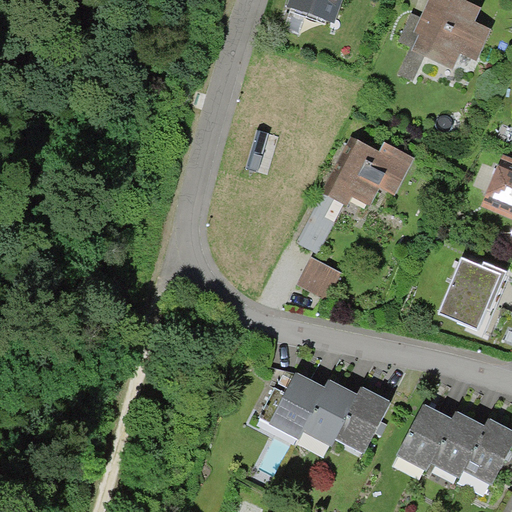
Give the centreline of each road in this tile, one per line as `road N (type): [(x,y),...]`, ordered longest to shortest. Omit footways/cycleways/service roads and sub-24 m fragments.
road 1 (residential): [(251,0),(182,221),(203,276),(252,320),(511,384)]
road 2 (track): [(182,221),(95,511)]
